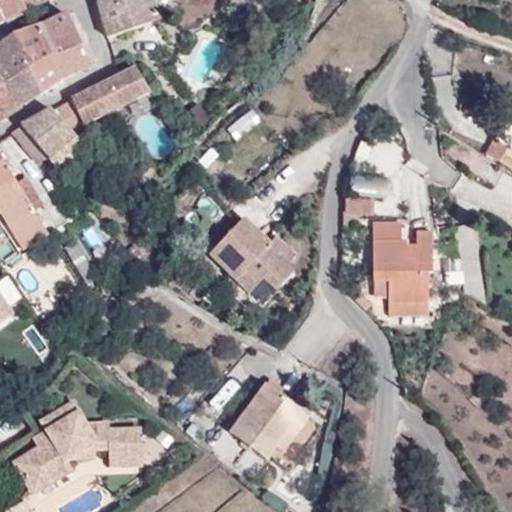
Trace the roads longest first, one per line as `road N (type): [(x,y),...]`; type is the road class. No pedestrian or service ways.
road 1 (residential): [(369,511),(380,493),(390,396),(381,339),(338,296),(328,249),(339,155),(423,26),(417,0)]
road 2 (residential): [(0,134),(108,67),(86,0)]
